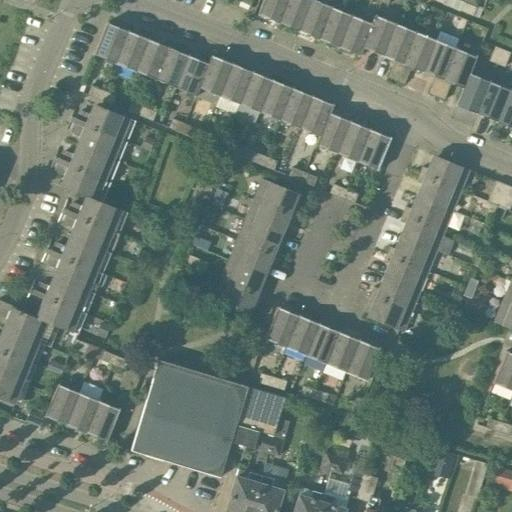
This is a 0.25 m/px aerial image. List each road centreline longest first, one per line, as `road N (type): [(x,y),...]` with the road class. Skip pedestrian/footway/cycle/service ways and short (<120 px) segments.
road 1 (residential): [(322,199),(297,267),(303,284),(332,295),(343,287),(412,114)]
road 2 (residential): [(412,114),(136,1)]
road 3 (residential): [(0,253),(28,183),(31,101),(74,0)]
road 4 (residential): [(145,511),(138,492),(0,447)]
